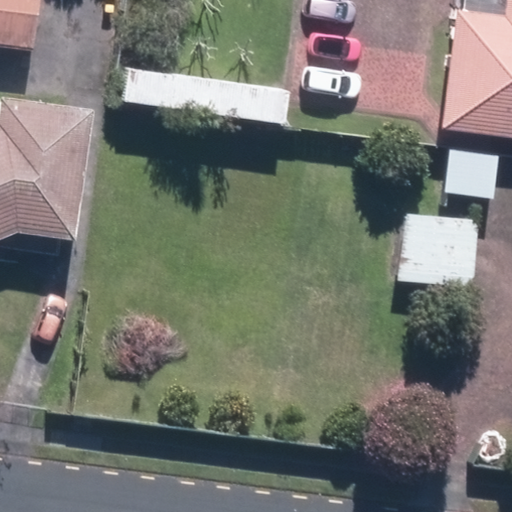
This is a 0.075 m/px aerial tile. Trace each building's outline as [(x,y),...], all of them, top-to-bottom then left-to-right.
[(31,0),(0,0),(0,49),(25,52),(31,0)] [(511,0),(446,0),(430,134),(511,143),(511,0)] [(279,79),(110,69),(108,108),(277,119),(279,79)] [(0,96),(0,234),(1,234),(63,243),(82,108),(0,96)] [(495,146),(433,144),(431,203),(494,205),(495,146)] [(469,218),(395,214),(391,287),(465,291),(469,218)]
